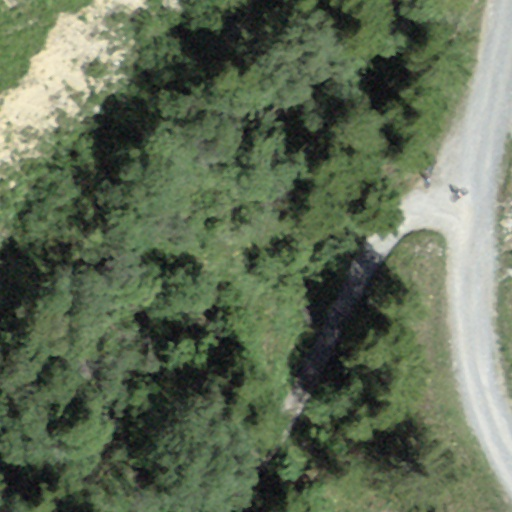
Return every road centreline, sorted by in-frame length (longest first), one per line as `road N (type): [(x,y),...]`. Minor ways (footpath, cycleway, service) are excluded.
road 1 (track): [(508,0),(460,205),(457,346),(480,432),(511,487)]
road 2 (track): [(215,511),(292,398),(366,241),(411,210),(460,205)]
